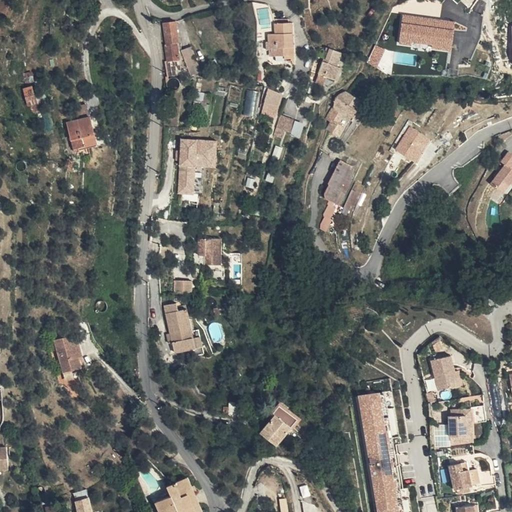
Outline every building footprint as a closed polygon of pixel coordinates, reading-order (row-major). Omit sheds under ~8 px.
[(258,27),(270,26),(268,3),(256,4),(258,27)] [(451,49),(455,20),(401,14),(398,43),(451,49)] [(187,42),(192,42),(193,42),(192,21),(190,21),(180,22),(181,42),(179,42),(180,50),(188,50),(187,42)] [(302,24),(289,24),(290,34),(283,34),(283,42),(291,42),(291,49),(286,49),(286,57),(299,57),(299,60),(308,59),(306,24),(302,24)] [(194,75),(192,42),(187,42),(188,50),(180,50),(180,60),(179,60),(180,75),(190,75),(194,75)] [(201,74),(212,72),(206,47),(195,50),(201,74)] [(354,60),(358,52),(345,49),(342,55),(354,60)] [(351,67),(354,60),(342,55),(340,61),(338,61),(337,62),(351,67)] [(333,75),(350,82),(355,69),(351,67),(337,62),(333,75)] [(399,79),(392,74),(391,74),(384,85),(388,88),(391,90),(399,79)] [(183,78),(182,79),(181,80),(181,87),(182,88),(184,89),(185,89),(187,89),(188,89),(190,88),(191,87),(192,86),(192,84),(192,82),(191,81),(190,80),(189,79),(188,78),(186,78),(185,78),(183,78)] [(32,85),(22,88),(27,107),(37,104),(32,85)] [(380,101),(364,90),(357,95),(375,108),(380,101)] [(223,93),(212,92),(207,92),(202,125),(218,125),(223,93)] [(347,118),(349,119),(350,118),(357,108),(369,117),(375,108),(357,95),(343,115),(347,118)] [(288,112),(291,101),(279,98),(276,109),(288,112)] [(87,106),(74,109),(77,121),(90,118),(87,106)] [(288,124),(290,124),(297,126),(303,128),(306,116),(291,112),(288,124)] [(91,118),(90,118),(77,121),(84,148),(97,145),(91,118)] [(350,118),(349,119),(347,118),(343,125),(356,134),(362,126),(350,118)] [(84,148),(77,121),(67,124),(74,150),(84,148)] [(294,134),(297,126),(290,124),(287,132),(294,134)] [(409,126),(394,150),(416,164),(431,139),(409,126)] [(206,141),(196,141),(181,141),(181,196),(196,196),(196,167),(206,167),(209,167),(209,156),(217,156),(217,141),(206,141)] [(488,183),(503,194),(511,182),(511,153),(510,152),(488,183)] [(367,164),(356,156),(342,178),(344,180),(339,186),(339,193),(344,195),(341,198),(345,201),(347,198),(351,200),(364,179),(360,176),(367,164)] [(206,167),(196,167),(196,196),(206,196),(206,167)] [(335,211),(341,215),(347,207),(341,202),(335,211)] [(197,256),(204,256),(204,266),(219,266),(219,240),(197,239),(197,256)] [(190,282),(173,281),(172,295),(189,296),(190,282)] [(167,332),(169,332),(171,341),(169,342),(171,353),(199,348),(196,330),(189,331),(184,310),(179,311),(176,311),(174,303),(162,306),(167,332)] [(91,358),(95,357),(90,339),(80,342),(79,337),(73,338),(75,359),(79,372),(94,368),(91,358)] [(66,340),(75,373),(79,372),(75,359),(73,338),(66,340)] [(463,388),(459,371),(457,358),(436,362),(443,392),(463,388)] [(13,387),(3,387),(4,398),(14,398),(13,387)] [(399,511),(380,392),(357,395),(375,511),(399,511)] [(309,421),(289,407),(283,416),(285,417),(273,436),(290,448),(309,421)] [(471,412),(471,414),(471,428),(489,426),(488,425),(486,410),(471,412)] [(452,420),(465,419),(466,440),(449,440),(449,446),(471,445),(471,428),(471,414),(452,414),(452,420)] [(449,420),(449,421),(449,428),(449,440),(466,440),(465,419),(452,420),(449,420)] [(449,446),(449,440),(449,428),(444,428),(434,428),(434,449),(449,449),(449,446)] [(0,466),(3,466),(4,469),(20,467),(18,445),(0,446),(0,466)] [(479,493),(496,490),(495,481),(478,484),(476,472),(470,467),(468,470),(465,468),(466,476),(470,475),(473,492),(478,491),(479,493)] [(447,471),(452,496),(470,492),(466,476),(460,477),(459,469),(447,471)] [(201,511),(188,481),(168,489),(169,490),(164,492),(167,498),(171,496),(172,498),(158,504),(160,511),(201,511)] [(76,499),(87,497),(86,491),(75,493),(76,499)] [(91,509),(91,510),(105,506),(102,494),(97,496),(88,499),(91,509)] [(59,511),(68,511),(69,511),(67,503),(58,505),(59,511)]
